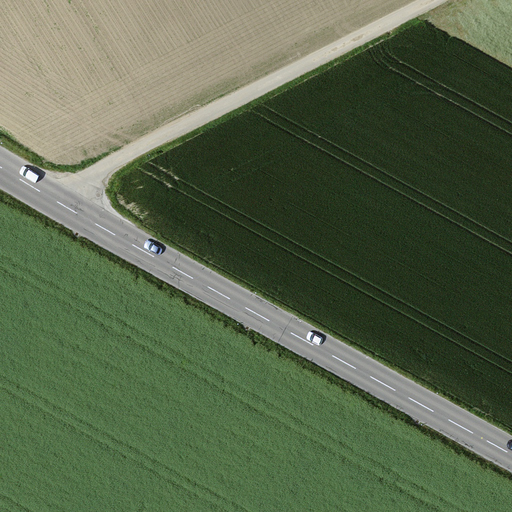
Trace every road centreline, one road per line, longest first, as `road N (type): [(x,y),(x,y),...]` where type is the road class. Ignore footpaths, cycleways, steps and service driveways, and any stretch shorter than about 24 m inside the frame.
road 1 (secondary): [(511,453),(0,166)]
road 2 (track): [(51,198),(433,0)]
